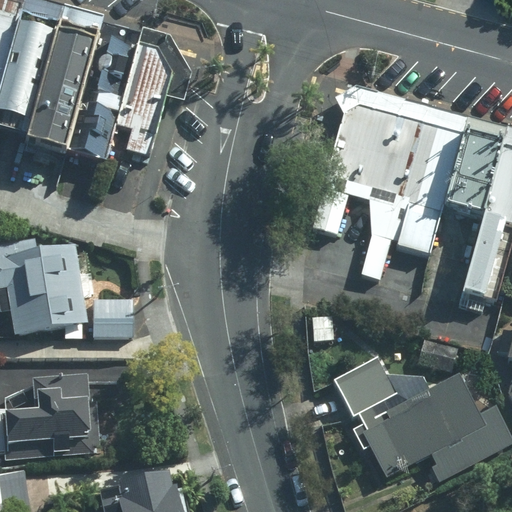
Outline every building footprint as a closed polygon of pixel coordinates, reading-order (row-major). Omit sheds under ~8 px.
[(38,18),(0,6),(0,99),(12,103),(38,18)] [(46,138),(78,146),(85,122),(114,16),(82,8),(78,30),(46,138)] [(85,122),(130,138),(151,64),(139,25),(114,16),(85,122)] [(78,30),(38,18),(12,103),(6,126),(46,138),(78,30)] [(472,286),(484,244),(509,151),(341,105),(316,195),(411,221),(399,266),(472,286)] [(0,298),(8,297),(15,344),(87,333),(76,257),(35,263),(33,250),(0,255),(0,298)] [(91,307),(90,345),(132,347),(134,308),(91,307)] [(331,348),(331,322),(308,322),(309,349),(331,348)] [(511,328),(508,339),(500,336),(494,357),(503,360),(500,370),(511,373),(502,404),(511,407),(511,328)] [(415,352),(413,371),(450,374),(451,356),(415,352)] [(491,415),(474,424),(452,384),(427,397),(419,381),(385,381),(375,363),(328,389),(348,426),(355,423),(360,433),(357,435),(384,485),(427,462),(433,472),(427,475),(434,488),(510,449),(491,415)] [(33,406),(6,408),(10,469),(101,463),(97,403),(90,403),(88,384),(31,389),(33,406)] [(173,511),(167,485),(112,497),(114,511),(173,511)]
